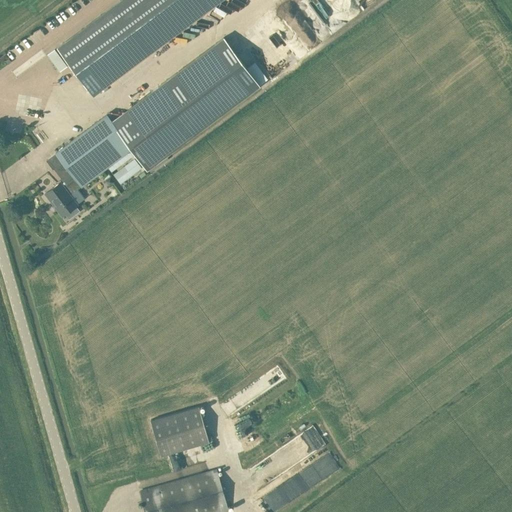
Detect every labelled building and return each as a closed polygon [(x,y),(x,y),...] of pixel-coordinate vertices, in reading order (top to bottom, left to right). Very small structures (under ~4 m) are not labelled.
[(205,12),(196,0),(119,0),(57,47),(93,96),(205,12)] [(196,0),(205,12),(220,0),(196,0)] [(232,14),(236,2),(241,3),(242,0),(230,0),(230,1),(226,0),(222,0),(219,10),(232,14)] [(230,47),(119,130),(133,149),(145,164),(255,81),(230,47)] [(54,49),(47,55),(60,71),(67,66),(54,49)] [(106,113),(54,152),(55,153),(61,161),(80,187),(81,188),(133,149),(119,130),(117,127),(106,113)] [(55,153),(46,160),(52,168),(56,165),(60,169),(59,172),(64,179),(60,182),(70,195),(80,187),(61,161),(55,153)] [(114,182),(110,176),(104,181),(108,186),(114,182)] [(60,181),(45,193),(55,206),(56,205),(64,215),(65,213),(69,218),(80,210),(76,205),(77,205),(70,195),(60,182),(60,181)] [(209,442),(199,406),(150,420),(161,456),(209,442)] [(268,486),(327,451),(313,426),(271,450),(275,457),(274,457),(277,463),(283,459),(288,468),(265,481),(268,486)] [(280,508),(340,469),(331,455),(270,493),(280,508)] [(224,511),(229,511),(216,468),(138,491),(144,511),(224,511)]
